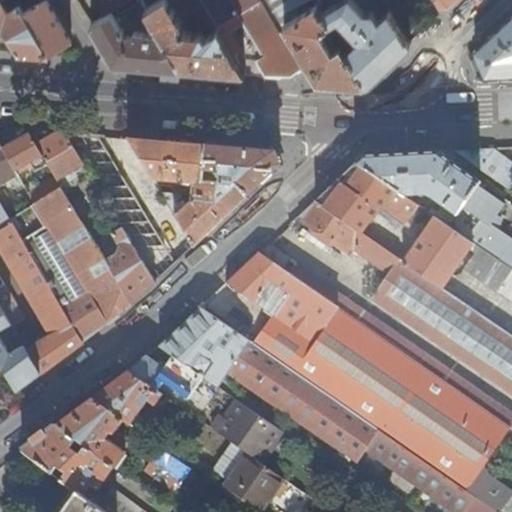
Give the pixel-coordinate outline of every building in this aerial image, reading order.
[(30,53),(49,54),(39,36),(24,11),(17,0),(10,0),(15,7),(8,12),(0,0),(0,21),(6,32),(18,52),(30,53)] [(49,54),(73,41),(61,22),(48,0),(44,0),(24,11),(39,36),(49,54)] [(93,24),(116,62),(145,64),(183,68),(148,8),(144,0),(132,0),(104,17),(93,24)] [(104,17),(132,0),(99,0),(96,2),(104,17)] [(144,0),(148,8),(161,0),(144,0)] [(210,70),(248,73),(203,0),(161,0),(148,8),(183,68),(210,70)] [(232,0),(267,56),(279,76),(293,77),(296,74),(303,69),(268,11),(258,16),(256,12),(252,6),(257,3),(261,1),(261,0),(232,0)] [(280,0),(274,4),(287,24),(318,5),(315,0),(280,0)] [(387,67),(412,44),(391,10),(380,21),(374,11),(365,11),(355,0),(343,0),(332,7),(327,0),(315,0),(318,5),(329,24),(330,24),(339,18),(357,40),(346,51),(352,60),(366,83),(370,83),(387,67)] [(452,6),(458,0),(436,0),(441,8),(452,6)] [(258,16),(268,11),(266,9),(264,5),(260,8),(257,3),(252,6),(256,12),(258,16)] [(345,81),(366,83),(352,60),(346,51),(342,44),(334,49),(321,28),(329,24),(318,5),(287,24),(319,79),(345,81)] [(486,74),(511,72),(511,16),(476,51),(486,74)] [(259,60),(266,75),(279,76),(267,56),(259,60)] [(84,163),(64,131),(48,129),(26,128),(30,134),(45,160),(54,175),(60,186),(65,183),(62,176),(68,173),(76,187),(84,181),(76,168),(84,163)] [(122,227),(155,282),(175,263),(97,134),(64,131),(84,163),(122,227)] [(45,160),(30,134),(3,150),(17,174),(45,160)] [(175,141),(130,137),(155,180),(195,182),(198,180),(204,180),(205,143),(175,141)] [(235,181),(248,195),(281,164),(276,150),(244,147),(205,143),(204,180),(234,183),(235,181)] [(17,174),(3,150),(0,145),(0,200),(4,208),(10,204),(3,190),(1,192),(0,190),(0,185),(18,176),(17,174)] [(511,161),(492,148),(455,150),(511,190),(511,161)] [(482,182),(439,151),(409,152),(366,155),(357,162),(407,197),(411,192),(416,196),(429,195),(433,197),(444,205),(439,212),(434,209),(431,213),(436,217),(450,226),(479,186),(482,182)] [(407,197),(357,162),(329,189),(373,220),(381,209),(406,226),(420,206),(407,197)] [(61,187),(60,186),(54,175),(27,191),(34,204),(61,187)] [(162,191),(193,246),(221,220),(248,195),(235,181),(234,183),(204,180),(198,180),(195,182),(193,193),(192,193),(191,200),(185,206),(177,192),(162,191)] [(505,204),(479,186),(450,226),(462,235),(474,243),(499,260),(511,240),(511,238),(491,224),(505,204)] [(63,307),(83,341),(108,323),(124,311),(132,303),(105,260),(95,243),(79,218),(71,203),(61,187),(34,204),(58,243),(33,256),(53,291),(68,282),(78,298),(63,307)] [(79,218),(88,213),(89,212),(83,202),(80,205),(76,199),(71,203),(79,218)] [(26,349),(41,373),(59,359),(83,341),(63,307),(53,291),(33,256),(10,218),(4,208),(0,200),(0,304),(11,324),(12,326),(24,319),(0,277),(0,250),(46,330),(43,329),(39,332),(39,336),(42,340),(26,349)] [(405,261),(316,201),(299,216),(314,227),(310,232),(331,246),(334,241),(351,253),(351,254),(356,258),(359,252),(391,274),(375,298),(511,392),(511,335),(443,288),(405,261)] [(10,218),(33,256),(58,243),(34,204),(10,218)] [(79,218),(95,243),(103,238),(88,213),(79,218)] [(462,235),(450,226),(436,217),(405,261),(443,288),(471,248),(474,243),(462,235)] [(105,260),(132,303),(145,291),(155,282),(122,227),(112,233),(119,245),(116,253),(105,260)] [(511,240),(499,260),(511,269),(511,240)] [(511,269),(499,260),(474,243),(471,248),(477,252),(464,268),(511,301),(511,269)] [(291,260),(270,244),(261,252),(285,269),(291,260)] [(340,307),(289,272),(285,269),(261,252),(229,282),(276,314),(315,341),(340,307)] [(511,413),(295,263),(289,272),(340,307),(482,406),(511,427),(511,426),(511,413)] [(53,291),(63,307),(78,298),(68,282),(53,291)] [(0,362),(6,373),(17,391),(29,382),(41,373),(26,349),(24,345),(10,353),(0,336),(0,330),(11,324),(0,304),(0,362)] [(256,343),(202,307),(161,345),(205,376),(219,386),(231,370),(360,460),(367,450),(423,488),(457,511),(500,511),(468,491),(332,396),(256,343)] [(482,406),(340,307),(315,341),(276,314),(256,343),(332,396),(468,491),(482,470),(499,446),(511,427),(482,406)] [(159,347),(129,370),(158,390),(166,381),(189,398),(205,376),(161,345),(159,347)] [(129,370),(94,396),(125,419),(131,424),(148,400),(154,405),(163,393),(158,390),(129,370)] [(94,396),(58,423),(105,458),(116,466),(126,451),(108,438),(112,431),(115,433),(125,419),(94,396)] [(285,432),(238,399),(224,418),(221,416),(212,428),(249,453),(263,463),(285,432)] [(58,423),(23,449),(54,473),(59,465),(67,472),(62,479),(75,488),(84,495),(90,487),(94,490),(96,487),(99,489),(116,466),(105,458),(58,423)] [(511,426),(511,427),(499,446),(511,455),(511,426)] [(223,490),(253,511),(262,511),(285,479),(263,463),(249,453),(223,490)] [(187,466),(170,454),(160,467),(177,480),(187,466)] [(511,511),(511,490),(482,470),(468,491),(500,511),(511,511)] [(106,511),(100,507),(84,495),(75,488),(66,500),(68,502),(60,511),(106,511)] [(457,511),(423,488),(419,495),(443,511),(457,511)] [(100,507),(106,511),(139,511),(141,510),(128,501),(113,490),(100,507)]
